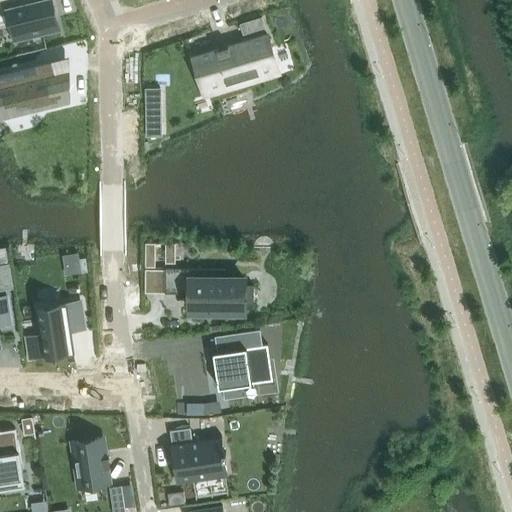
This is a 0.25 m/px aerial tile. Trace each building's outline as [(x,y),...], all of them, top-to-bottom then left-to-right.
[(49,0),(0,0),(0,12),(8,11),(15,39),(59,29),(54,7),(51,8),(49,0)] [(262,16),(239,23),(242,33),(265,26),(262,16)] [(268,35),(193,57),(203,90),(277,67),(268,35)] [(0,117),(4,115),(7,114),(24,110),(33,113),(39,106),(64,100),(70,104),(70,75),(47,80),(46,76),(47,76),(47,61),(0,72),(0,117)] [(146,136),(162,135),(162,122),(146,123),(146,136)] [(0,265),(0,279),(2,290),(14,288),(11,264),(0,265)] [(165,267),(165,292),(191,293),(191,311),(244,311),(244,304),(253,304),(254,285),(244,285),(244,278),(225,278),(225,268),(206,268),(206,277),(179,277),(179,267),(165,267)] [(7,296),(0,297),(0,345),(0,346),(0,344),(0,318),(10,317),(7,296)] [(43,333),(28,335),(31,357),(73,350),(69,324),(83,322),(80,301),(39,307),(43,333)] [(261,346),(215,353),(216,363),(217,368),(219,382),(220,386),(240,383),(272,378),(267,345),(264,345),(261,346)] [(187,402),(187,414),(204,415),(205,403),(187,402)] [(174,404),(164,406),(165,413),(175,411),(174,404)] [(33,417),(22,418),(24,435),(35,433),(33,417)] [(171,430),(172,442),(178,483),(227,476),(221,435),(192,439),(190,427),(171,430)] [(15,428),(0,430),(0,491),(24,487),(15,428)] [(110,484),(103,437),(72,441),(79,488),(110,484)] [(121,485),(109,487),(111,501),(123,499),(121,485)]
